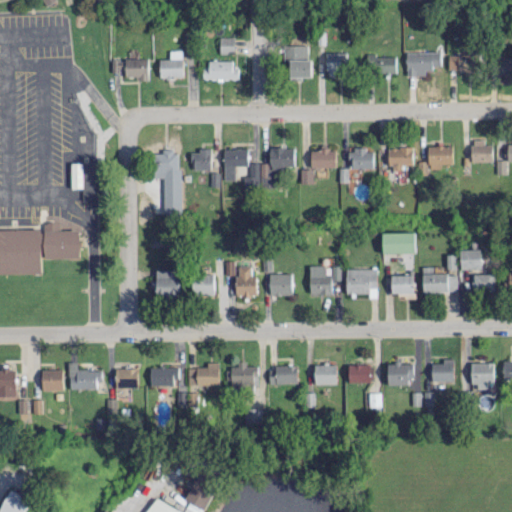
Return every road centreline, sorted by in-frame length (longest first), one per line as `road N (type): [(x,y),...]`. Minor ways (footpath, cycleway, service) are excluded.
road 1 (residential): [(0,332),(511,325)]
road 2 (residential): [(134,129),(141,119),(169,113),(511,108)]
road 3 (residential): [(129,331),(134,129)]
